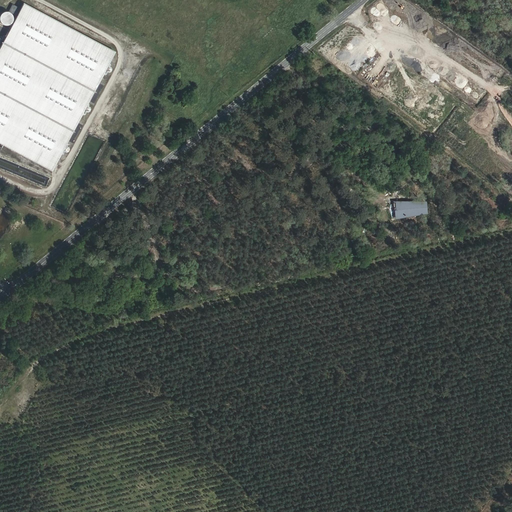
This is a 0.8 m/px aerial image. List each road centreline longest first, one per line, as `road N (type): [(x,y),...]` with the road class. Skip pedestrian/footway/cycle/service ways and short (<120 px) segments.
road 1 (track): [(511,233),(98,331),(34,367)]
road 2 (tertiary): [(0,296),(363,0)]
